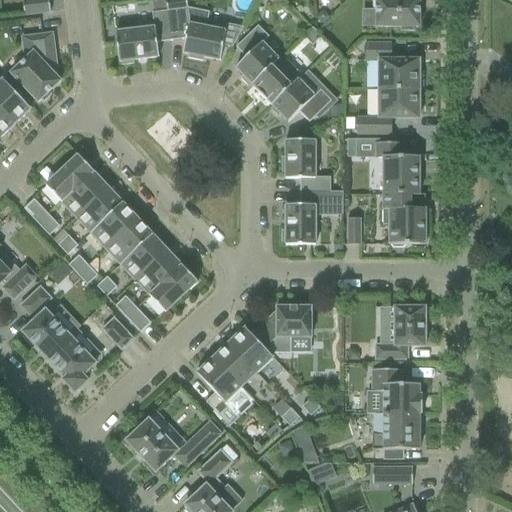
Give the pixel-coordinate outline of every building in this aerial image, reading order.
[(24,16),(50,13),(48,0),(25,0),(22,0),(24,16)] [(186,0),(165,0),(167,12),(171,42),(185,40),(182,54),(188,56),(188,59),(202,62),(203,59),(220,62),(223,47),(232,49),(243,29),(225,26),(224,32),(205,29),(208,14),(187,9),(186,0)] [(375,0),(376,29),(400,28),(400,32),(413,32),(413,28),(419,29),(418,0),(375,0)] [(156,44),(171,42),(167,12),(151,14),(153,29),(115,34),(117,46),(119,63),(122,63),(122,66),(133,65),(132,62),(158,58),(156,44)] [(253,87),(279,62),(262,44),(268,38),(257,27),(250,35),(236,49),(246,59),(235,69),(243,78),(241,80),(247,87),(250,84),(253,87)] [(312,47),(321,38),(312,29),(303,38),(312,47)] [(115,34),(102,36),(104,48),(117,46),(115,34)] [(52,35),(22,39),(24,61),(10,75),(37,104),(40,101),(43,104),(51,96),(48,94),(60,83),(51,73),(56,68),(52,35)] [(391,45),(364,45),(364,61),(378,61),(378,90),(419,90),(419,88),(422,88),(422,74),(419,74),(419,61),(391,61),(391,45)] [(272,107),(301,77),(285,61),(282,65),(279,62),(253,87),(256,91),(255,92),(266,103),(267,102),(272,107)] [(302,78),(301,77),(272,107),(273,108),(271,111),(278,118),(280,115),(288,124),(299,113),(309,123),(330,102),(320,92),(314,98),(298,82),(302,78)] [(0,78),(0,111),(14,126),(30,111),(0,78)] [(419,120),(419,90),(378,90),(378,120),(356,120),(356,136),(391,136),(391,120),(419,120)] [(0,139),(14,126),(0,111),(0,139)] [(374,139),(348,138),(348,158),(374,159),(374,139)] [(299,180),(299,193),(330,193),(330,179),(315,179),(315,142),(285,142),(285,159),(281,159),(282,174),(285,174),(285,180),(299,180)] [(382,160),(382,196),(410,196),(410,197),(419,197),(419,158),(403,158),(402,144),(382,145),(375,144),(375,160),(382,160)] [(45,187),(60,203),(92,172),(78,157),(45,187)] [(93,173),(92,172),(60,203),(75,219),(107,189),(93,174),(93,173)] [(122,204),(107,189),(75,219),(90,235),(122,204)] [(315,208),(330,208),(330,193),(299,193),(299,207),(285,207),(285,233),(281,233),(281,243),(285,244),(285,247),(315,247),(315,208)] [(410,210),(410,197),(410,196),(382,196),(382,226),(388,226),(388,247),(391,247),(393,249),(402,249),(404,247),(425,247),(425,210),(410,210)] [(24,210),(37,225),(47,216),(33,201),(24,210)] [(137,220),(122,204),(90,235),(105,251),(137,220)] [(59,228),(47,216),(37,225),(49,237),(59,228)] [(152,236),(137,220),(105,251),(120,266),(152,236)] [(347,220),(347,227),(347,247),(360,246),(360,220),(347,220)] [(167,252),(152,236),(120,266),(135,282),(167,252)] [(68,237),(58,247),(67,256),(77,247),(68,237)] [(36,279),(25,267),(14,278),(0,263),(0,249),(1,248),(0,246),(0,284),(1,284),(4,287),(2,289),(13,301),(28,287),(36,279)] [(181,267),(167,252),(135,282),(150,298),(182,268),(181,267)] [(69,267),(78,276),(87,267),(78,257),(69,267)] [(97,277),(87,267),(78,276),(87,286),(97,277)] [(197,284),(182,268),(150,298),(165,314),(197,284)] [(107,279),(97,288),(106,298),(116,289),(107,279)] [(46,360),(69,338),(51,318),(58,312),(49,303),(51,300),(40,289),(20,308),(31,320),(31,319),(34,322),(22,333),(36,349),(35,351),(45,362),(47,360),(46,360)] [(115,307),(127,320),(136,310),(125,298),(115,307)] [(311,308),(307,308),(307,305),(297,305),(297,308),(276,308),(276,313),(251,336),(250,337),(270,358),(271,358),(275,354),(290,354),(290,339),(311,339),(311,308)] [(425,309),(420,309),(420,306),(409,306),(409,309),(394,309),(394,347),(375,347),(375,361),(407,361),(407,348),(425,348),(425,309)] [(150,325),(136,310),(127,320),(140,334),(150,325)] [(102,331),(107,337),(121,352),(133,340),(113,320),(102,331)] [(250,337),(251,336),(244,329),(228,345),(256,375),(272,359),(271,358),(270,358),(250,337)] [(82,351),(69,338),(46,360),(47,360),(65,379),(62,382),(74,395),(88,383),(83,377),(95,365),(82,351)] [(256,375),(228,345),(213,359),(241,389),(256,375)] [(252,401),(241,389),(213,359),(210,362),(210,361),(210,360),(209,359),(196,371),(197,372),(198,371),(199,372),(196,375),(215,394),(205,403),(219,418),(228,427),(239,418),(237,415),(238,414),(240,416),(251,406),(249,404),(251,402),(252,401)] [(401,371),(371,372),(371,394),(383,394),(383,416),(419,416),(422,415),(422,396),(419,396),(419,386),(401,386),(401,371)] [(331,395),(331,417),(343,415),(343,395),(331,395)] [(310,417),(319,409),(311,400),(302,408),(310,417)] [(289,427),(298,419),(290,410),(281,419),(289,427)] [(419,452),(419,416),(383,416),(371,415),(371,417),(373,417),(373,437),(371,437),(371,452),(419,452)] [(148,420),(141,427),(138,425),(130,433),(132,436),(125,443),(136,454),(135,455),(143,463),(144,463),(155,475),(173,457),(185,470),(221,436),(209,423),(178,452),(148,420)] [(304,465),(317,463),(312,435),(299,437),(304,465)] [(224,489),(215,480),(231,464),(220,452),(197,474),(208,485),(185,507),(187,509),(185,511),(231,511),(242,503),(227,487),(224,489)] [(314,486),(339,477),(333,462),(309,471),(314,486)] [(412,469),(392,469),(372,469),(372,486),(412,486),(412,469)]
